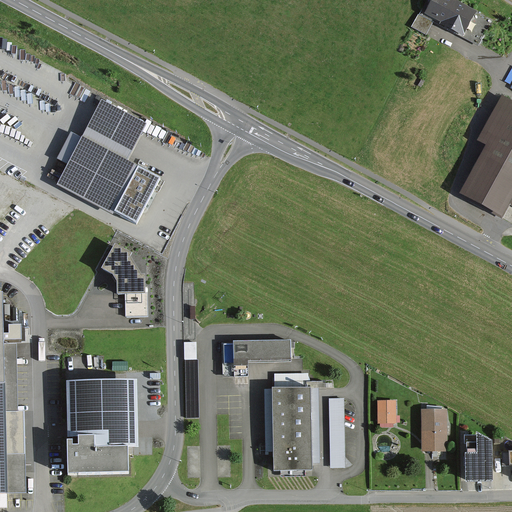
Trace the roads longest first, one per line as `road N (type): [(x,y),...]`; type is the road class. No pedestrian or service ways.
road 1 (unclassified): [(242,125),(176,263),(175,438),(162,478)]
road 2 (residential): [(511,495),(199,498),(162,478)]
road 3 (secondary): [(242,125),(511,265)]
road 4 (secondary): [(14,0),(242,125)]
